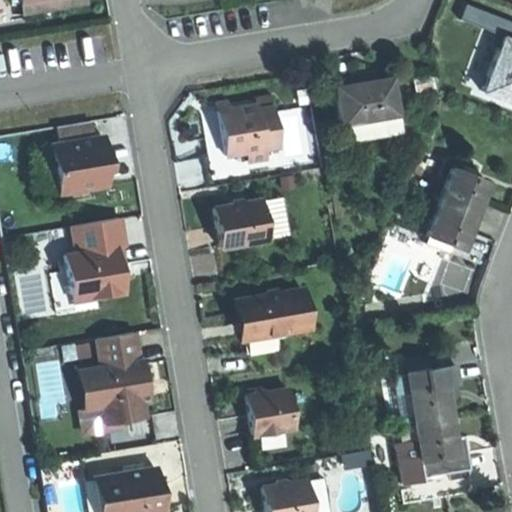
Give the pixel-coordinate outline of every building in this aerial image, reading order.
[(11,0),(12,2),(21,0),(22,11),(81,1),(80,0),(11,0)] [(511,41),(500,37),(480,91),(511,103),(511,41)] [(339,121),(395,111),(388,74),(366,78),(332,83),(339,121)] [(210,104),(211,113),(226,111),(225,101),(210,104)] [(226,111),(211,113),(219,157),(242,153),(244,163),(263,159),(261,151),(275,149),(269,114),(252,117),(250,107),(226,111)] [(398,129),(395,111),(339,121),(342,139),(398,129)] [(85,119),(53,124),(56,142),(47,143),(53,176),(60,183),(61,192),(103,186),(101,170),(106,169),(104,153),(101,134),(88,136),(85,119)] [(434,202),(468,215),(474,201),(481,182),(447,169),(434,202)] [(461,232),(468,215),(434,202),(421,234),(455,248),(461,232)] [(252,203),(207,210),(211,229),(214,249),(259,241),(252,203)] [(82,250),(70,252),(59,254),(62,271),(66,293),(91,289),(93,297),(119,292),(114,266),(117,265),(115,254),(114,245),(117,244),(113,216),(78,222),(82,250)] [(78,222),(66,224),(70,252),(82,250),(78,222)] [(94,308),(93,297),(91,289),(66,293),(62,271),(47,274),(54,315),(94,308)] [(240,341),(272,336),(303,330),(296,292),(233,302),(236,323),(240,341)] [(129,330),(90,335),(94,366),(78,368),(81,390),(76,391),(78,405),(81,405),(80,402),(96,400),(99,422),(112,420),(139,416),(135,385),(142,384),(140,372),(138,358),(133,359),(129,330)] [(274,350),(272,336),(240,341),(242,355),(274,350)] [(417,369),(449,364),(447,353),(415,358),(417,369)] [(407,391),(444,385),(453,384),(449,364),(417,369),(403,371),(407,391)] [(400,417),(411,415),(407,391),(403,371),(392,373),(400,417)] [(414,433),(451,427),(447,400),(444,385),(407,391),(411,415),(414,433)] [(286,389),(242,397),(246,417),(249,436),(293,428),(286,389)] [(81,405),(78,405),(80,424),(99,422),(96,400),(80,402),(81,405)] [(113,426),(112,420),(99,422),(80,424),(76,425),(77,431),(113,426)] [(453,441),(451,427),(414,433),(415,439),(419,463),(456,457),(453,441)] [(466,455),(456,457),(419,463),(415,439),(392,443),(399,483),(421,480),(469,472),(466,455)] [(369,464),(367,450),(340,454),(342,468),(369,464)] [(148,466),(91,476),(96,511),(147,511),(156,510),(153,490),(148,466)] [(96,511),(91,476),(77,478),(83,511),(96,511)] [(309,511),(304,478),(259,485),(263,510),(263,511),(309,511)]
